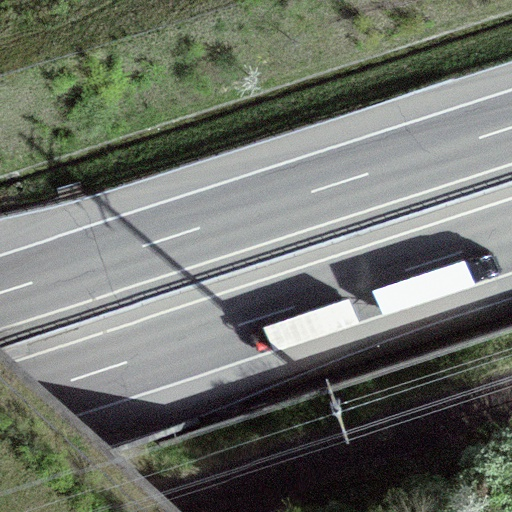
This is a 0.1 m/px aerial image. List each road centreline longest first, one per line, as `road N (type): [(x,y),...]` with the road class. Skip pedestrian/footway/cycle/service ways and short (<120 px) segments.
road 1 (motorway): [(0,405),(511,237)]
road 2 (motorway): [(511,126),(0,292)]
